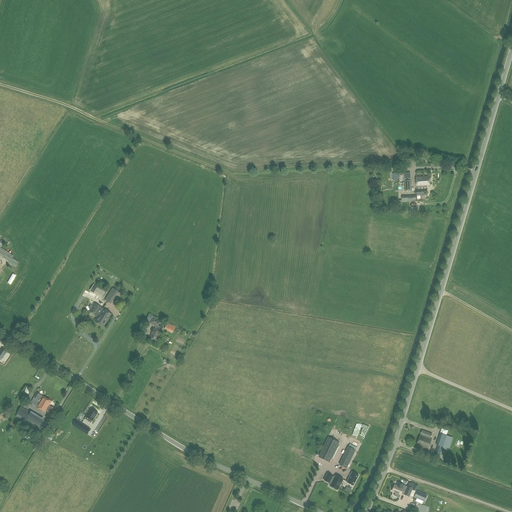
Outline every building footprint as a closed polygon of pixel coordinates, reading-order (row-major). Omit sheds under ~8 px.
[(408,158),(411,162),(415,160),(411,155),(408,151),(405,153),(408,157),(408,158)] [(429,176),(416,177),(416,187),(417,189),(427,189),(427,187),(430,187),(429,176)] [(417,195),(401,196),(402,202),(410,202),(417,201),(417,196),(427,195),(427,191),(427,189),(417,189),(416,189),(416,191),(417,195)] [(13,255),(1,248),(5,242),(0,239),(0,255),(2,257),(9,262),(8,263),(15,267),(19,262),(12,258),(13,255)] [(94,284),(92,286),(95,288),(93,292),(102,298),(103,298),(107,292),(94,284)] [(86,304),(89,299),(76,290),(73,294),(86,304)] [(100,307),(94,303),(89,311),(95,315),(100,307)] [(95,315),(97,317),(94,321),(103,327),(111,314),(103,308),(100,307),(95,315)] [(156,326),(157,327),(158,326),(160,322),(152,317),(149,323),(155,327),(156,326)] [(153,328),(149,337),(156,340),(161,331),(159,331),(161,327),(158,326),(157,327),(156,326),(155,327),(154,328),(153,328)] [(39,400),(40,398),(41,399),(36,406),(40,408),(46,398),(40,394),(36,392),(34,397),(39,400)] [(45,410),(47,411),(51,413),(54,408),(49,405),(51,401),(46,398),(40,408),(45,411),(45,410)] [(16,413),(23,417),(39,427),(43,419),(30,412),(21,406),(16,413)] [(85,416),(86,416),(84,418),(91,422),(92,421),(98,412),(91,408),(85,416)] [(453,437),(446,435),(448,430),(441,428),(440,433),(436,445),(437,445),(434,454),(439,456),(442,448),(448,451),(453,437)] [(421,434),(421,435),(430,438),(432,434),(422,430),(420,434),(421,434)] [(431,439),(430,438),(421,435),(420,435),(417,444),(428,448),(431,439)] [(328,437),(318,456),(329,462),(339,442),(328,437)] [(339,464),(346,468),(355,450),(348,446),(339,464)] [(358,475),(352,472),(346,482),(353,485),(358,475)] [(331,486),(330,487),(333,489),(334,488),(337,489),(343,479),(335,475),(334,477),(327,473),(324,480),(329,483),(329,482),(331,483),(330,486),(331,486)] [(400,493),(409,497),(413,488),(407,485),(406,486),(404,485),(400,483),(397,482),(396,485),(394,484),(391,491),(400,494),(400,493)] [(423,500),(424,500),(426,495),(417,490),(414,496),(417,497),(415,501),(421,504),(423,500)]
